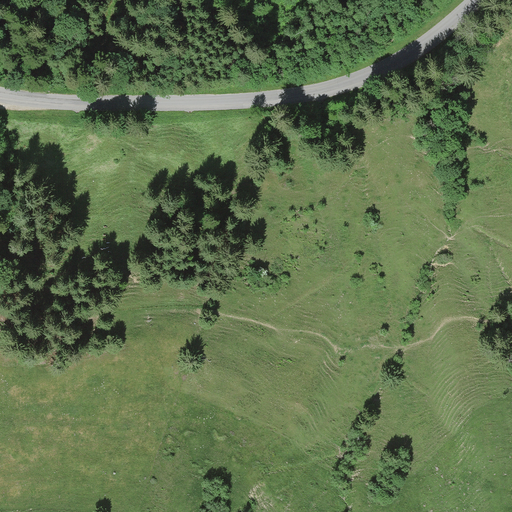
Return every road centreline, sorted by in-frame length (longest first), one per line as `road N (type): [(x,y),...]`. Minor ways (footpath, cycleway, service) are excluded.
road 1 (track): [(0,327),(44,339),(112,313),(200,310),(312,331),(343,347),(401,347),(449,318),(511,317)]
road 2 (tertiary): [(0,94),(111,104),(292,96),(401,59),(474,0)]
